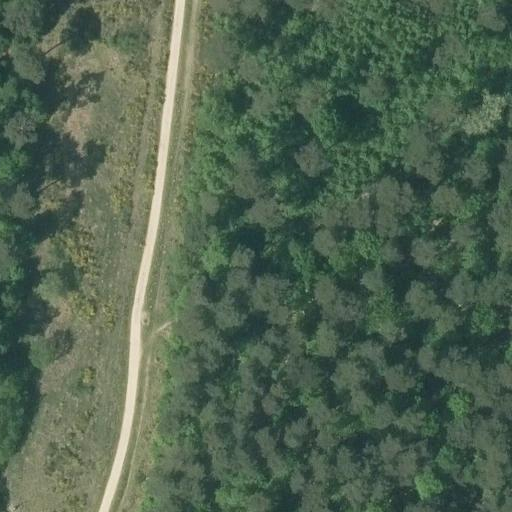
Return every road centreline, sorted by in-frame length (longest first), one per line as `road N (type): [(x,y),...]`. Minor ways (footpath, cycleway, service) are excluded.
road 1 (track): [(180,0),(134,345)]
road 2 (track): [(134,345),(128,420),(104,511)]
